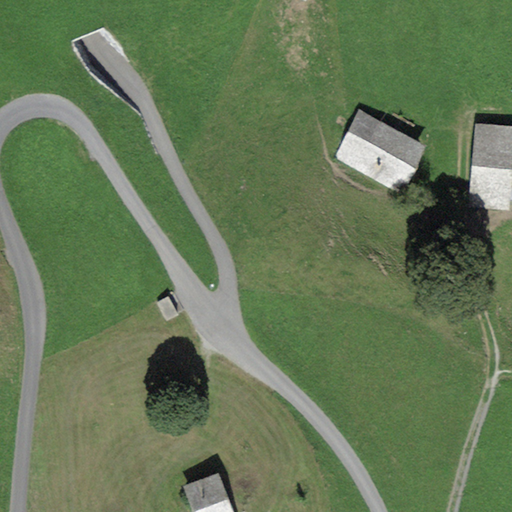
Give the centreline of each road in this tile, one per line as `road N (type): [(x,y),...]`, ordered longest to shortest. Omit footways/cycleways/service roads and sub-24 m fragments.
road 1 (unclassified): [(0,125),(31,106),(76,119),(235,343),(337,441),(377,511)]
road 2 (unclassified): [(19,511),(34,310),(0,208)]
road 3 (track): [(460,173),(460,228),(494,354),(491,371)]
road 4 (track): [(491,371),(452,511)]
